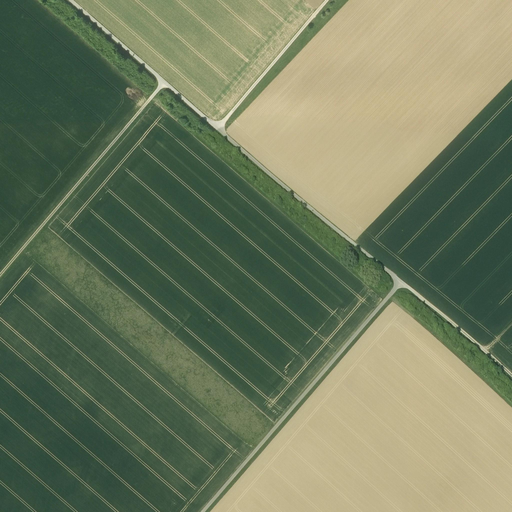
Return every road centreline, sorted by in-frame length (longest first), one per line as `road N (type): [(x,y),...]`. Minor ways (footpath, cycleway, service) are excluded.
road 1 (track): [(70,0),(400,283),(204,511)]
road 2 (track): [(0,273),(163,82)]
road 3 (track): [(218,129),(329,0)]
road 4 (track): [(511,376),(400,283)]
